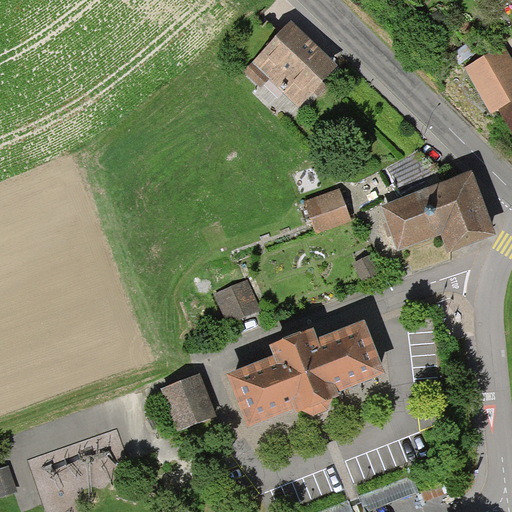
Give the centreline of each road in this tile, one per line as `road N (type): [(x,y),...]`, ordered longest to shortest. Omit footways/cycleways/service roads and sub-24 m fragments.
road 1 (residential): [(508,508),(482,330),(491,272),(511,239)]
road 2 (residential): [(511,189),(318,0)]
